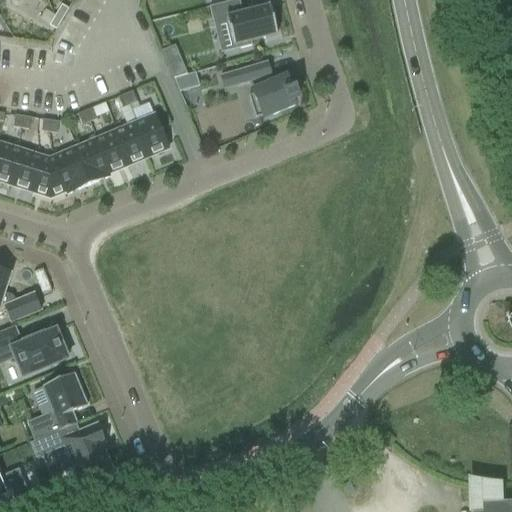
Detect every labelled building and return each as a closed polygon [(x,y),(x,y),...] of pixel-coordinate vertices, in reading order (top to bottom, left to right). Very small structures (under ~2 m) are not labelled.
[(251,47),(250,44),(276,37),(269,8),(241,15),(238,1),(208,9),(213,26),(214,26),(226,23),(233,52),(251,47)] [(62,21),(68,10),(61,6),(55,17),(62,21)] [(56,31),(62,21),(55,17),(49,27),(56,31)] [(180,61),(167,67),(171,75),(173,81),(186,77),(180,61)] [(270,78),(266,63),(233,73),(238,88),(249,85),(252,92),(251,92),(252,96),(248,97),(255,119),(262,118),(263,120),(294,107),(292,102),(299,99),(294,89),(292,90),(286,78),(271,84),(269,79),(270,78)] [(195,74),(174,81),(179,94),(199,88),(195,74)] [(136,104),(132,93),(124,96),(129,107),(136,104)] [(129,107),(124,96),(117,99),(122,110),(129,107)] [(92,110),(84,113),(89,124),(96,121),(92,110)] [(89,124),(84,113),(77,116),(81,127),(89,124)] [(14,117),(12,129),(20,130),(22,118),(14,117)] [(30,120),(22,118),(20,130),(28,131),(30,120)] [(153,118),(131,127),(145,160),(167,151),(153,118)] [(50,123),(42,121),(40,133),(48,134),(50,123)] [(58,124),(50,123),(48,134),(56,135),(58,124)] [(131,127),(112,135),(125,168),(145,160),(131,127)] [(112,135),(92,144),(105,177),(107,176),(125,168),(112,135)] [(92,144),(71,152),(87,188),(108,179),(107,176),(105,177),(92,144)] [(23,154),(3,147),(0,156),(0,184),(13,188),(23,154)] [(71,152),(52,160),(66,193),(67,196),(87,188),(71,152)] [(41,159),(23,154),(13,188),(30,194),(41,159)] [(48,162),(41,159),(30,194),(50,200),(66,193),(52,160),(48,162)] [(0,309),(2,310),(8,327),(38,315),(31,298),(13,306),(10,300),(2,298),(8,279),(6,278),(7,275),(0,272),(0,309)] [(14,328),(0,334),(0,365),(14,360),(22,379),(67,361),(65,357),(69,356),(63,341),(59,342),(55,332),(43,337),(42,336),(23,344),(24,345),(21,346),(14,328)] [(44,418),(27,425),(34,442),(71,427),(66,416),(86,408),(73,375),(42,388),(42,390),(49,407),(41,411),(44,418)] [(78,430),(76,425),(71,427),(34,442),(33,442),(33,443),(29,445),(36,460),(76,443),(83,462),(70,467),(76,482),(111,468),(102,446),(104,445),(96,426),(79,433),(77,430),(78,430)] [(28,496),(18,471),(5,477),(15,501),(16,501),(28,496)] [(341,488),(347,499),(355,494),(349,484),(341,488)] [(511,511),(511,503),(481,505),(481,511),(511,511)]
